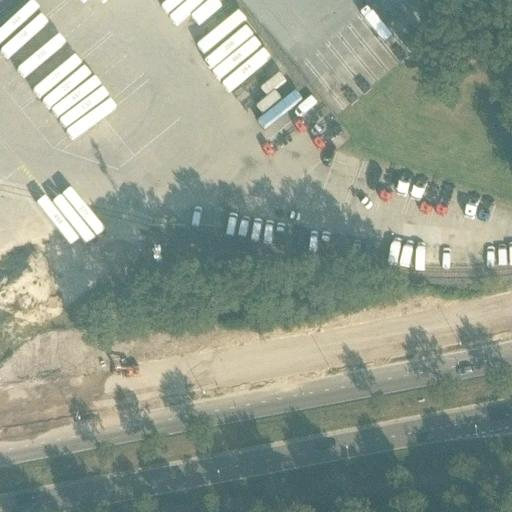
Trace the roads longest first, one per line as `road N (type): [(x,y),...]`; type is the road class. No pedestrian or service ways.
road 1 (secondary): [(511,355),(0,453)]
road 2 (secondary): [(1,511),(511,415)]
road 3 (unknown): [(121,211),(226,187),(511,243)]
road 4 (unknown): [(0,254),(121,211),(0,98)]
